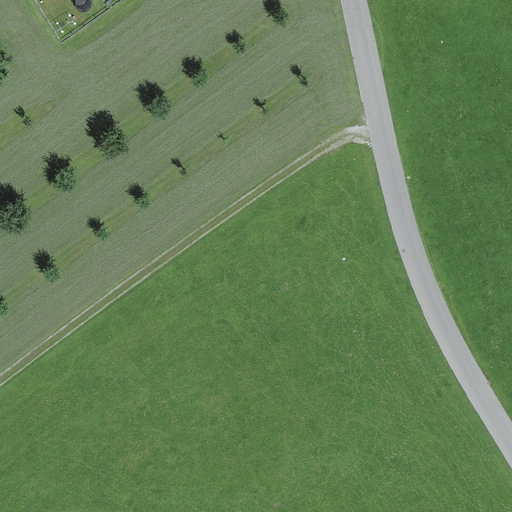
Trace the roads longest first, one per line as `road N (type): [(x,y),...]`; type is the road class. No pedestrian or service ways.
road 1 (residential): [(356,0),(419,270),(511,443)]
road 2 (track): [(0,382),(262,189),(378,116)]
